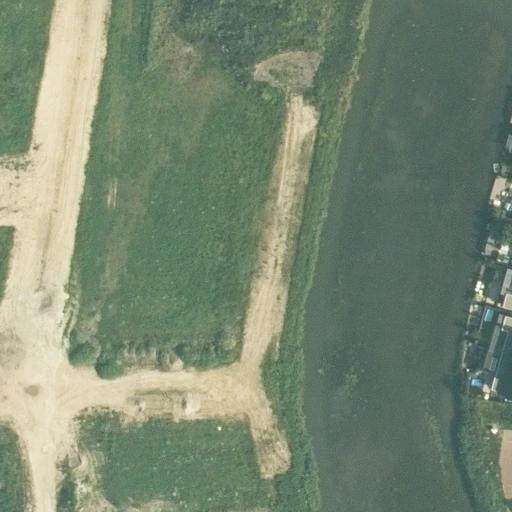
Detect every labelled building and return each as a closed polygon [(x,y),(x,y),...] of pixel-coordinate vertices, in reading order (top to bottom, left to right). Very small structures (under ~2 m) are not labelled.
[(235,6),(232,18),(257,23),(259,10),(292,16),(295,0),(247,0),(246,8),(235,6)] [(230,31),(228,43),(237,45),(232,72),(280,81),(285,54),(252,48),(255,36),(230,31)] [(202,105),(158,99),(156,111),(200,118),(202,105)] [(209,152),(206,164),(231,168),(233,156),(266,162),(271,135),(223,127),(218,154),(209,152)] [(205,180),(203,192),(220,195),(216,219),(254,225),(258,202),(228,197),(230,184),(205,180)] [(216,219),(212,240),(251,247),(254,225),(216,219)] [(192,261),(189,273),(214,277),(216,265),(246,270),(251,247),(212,240),(208,264),(192,261)] [(511,291),(506,290),(502,303),(511,306),(511,291)] [(507,328),(500,351),(511,354),(511,316),(504,314),(501,327),(507,328)] [(511,354),(500,351),(490,386),(511,392),(511,354)]
